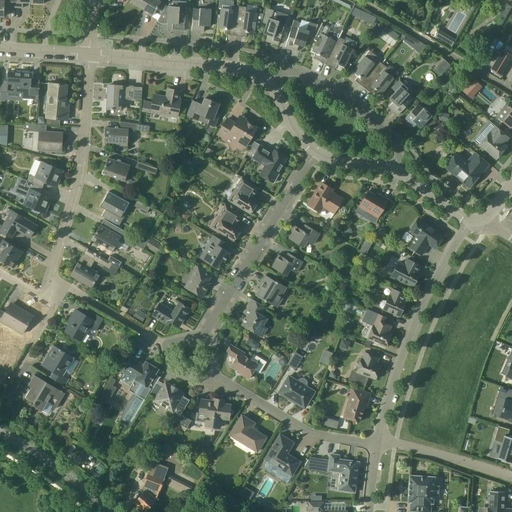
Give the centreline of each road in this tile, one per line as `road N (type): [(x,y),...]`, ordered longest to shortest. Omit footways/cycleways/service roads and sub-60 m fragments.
road 1 (residential): [(89,55),(80,156),(53,290)]
road 2 (unclassified): [(378,437),(409,335),(470,222)]
road 3 (residential): [(202,336),(316,151)]
road 4 (residential): [(269,84),(228,66),(89,55)]
road 5 (residential): [(213,374),(305,429),(376,444)]
road 6 (residential): [(392,169),(398,152),(391,138),(342,97),(289,72),(269,84)]
road 7 (residential): [(511,476),(378,437)]
road 8 (unclassified): [(113,511),(41,454),(0,434)]
road 9 (residential): [(166,345),(71,287),(53,290)]
